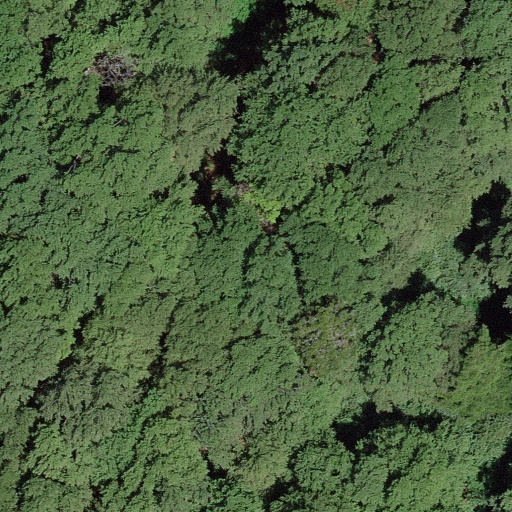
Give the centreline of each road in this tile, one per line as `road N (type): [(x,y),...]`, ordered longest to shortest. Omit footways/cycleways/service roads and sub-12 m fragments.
road 1 (track): [(82,511),(285,0)]
road 2 (track): [(266,511),(511,283)]
